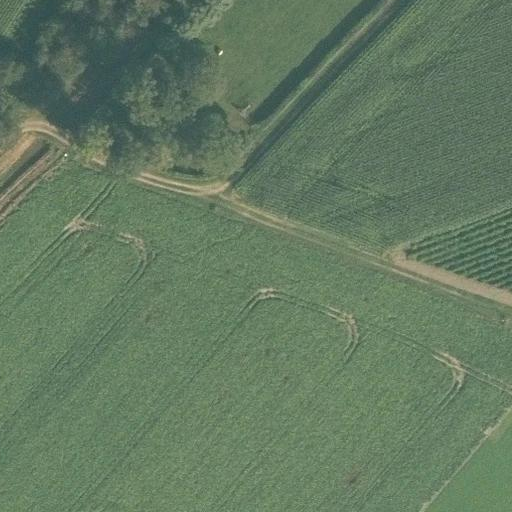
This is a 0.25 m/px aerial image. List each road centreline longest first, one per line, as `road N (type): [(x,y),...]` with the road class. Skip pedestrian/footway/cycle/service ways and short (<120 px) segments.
road 1 (track): [(212,196),(511,310)]
road 2 (track): [(402,0),(212,196)]
road 3 (track): [(37,121),(146,178),(212,196)]
